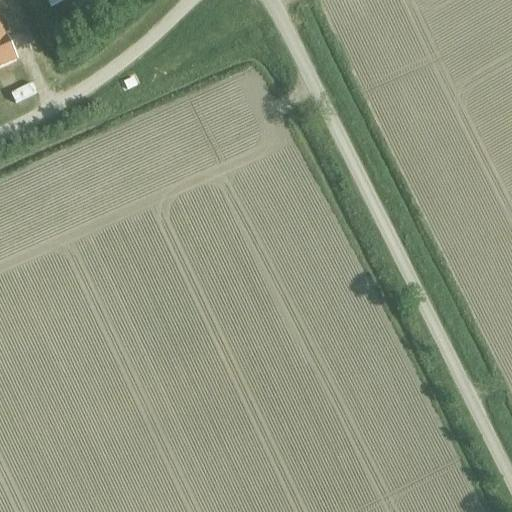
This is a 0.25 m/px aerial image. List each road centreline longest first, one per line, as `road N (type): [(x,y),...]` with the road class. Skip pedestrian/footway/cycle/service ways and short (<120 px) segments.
road 1 (unclassified): [(511,484),(271,0)]
road 2 (unclassified): [(0,134),(89,87),(192,0)]
